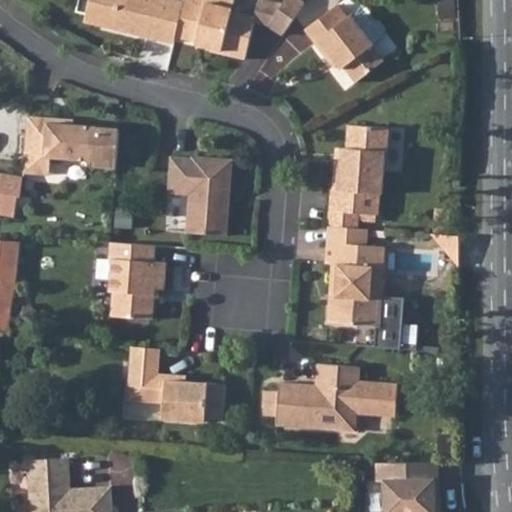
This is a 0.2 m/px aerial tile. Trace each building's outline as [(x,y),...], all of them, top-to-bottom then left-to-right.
[(78,0),(76,12),(86,14),(84,21),(147,36),(153,11),(180,17),(184,3),(172,0),(78,0)] [(255,16),(232,10),(234,0),(184,0),(180,17),(176,37),(196,41),(195,44),(221,50),(220,53),(245,59),(254,22),(255,16)] [(258,0),(255,16),(254,22),(268,25),(283,4),(266,0),(258,0)] [(306,2),(302,0),(285,0),(283,4),(268,25),(283,35),(306,2)] [(348,17),(339,4),(305,29),(315,43),(319,40),(341,69),(343,67),(355,83),(384,61),(373,46),(374,45),(351,15),(348,17)] [(361,7),(351,15),(374,45),(384,37),(384,32),(377,22),(371,21),(361,7)] [(153,11),(147,36),(174,42),(176,37),(180,17),(153,11)] [(319,40),(315,43),(333,67),(337,64),(319,40)] [(95,160),(95,165),(117,167),(119,133),(97,132),(97,127),(74,125),(59,124),(59,119),(28,117),(24,173),(50,175),(51,158),(95,160)] [(328,226),(358,228),(359,213),(379,215),(380,194),(382,194),(386,152),(388,152),(389,128),(348,125),(347,148),(342,148),(340,167),(335,167),(333,189),(331,189),(328,226)] [(398,129),(390,165),(402,168),(410,131),(398,129)] [(227,236),(233,160),(192,157),(192,159),(171,157),(168,193),(189,195),(186,233),(227,236)] [(0,175),(0,174),(0,210),(17,213),(23,176),(1,172),(0,175)] [(358,228),(328,226),(327,242),(367,245),(368,229),(358,228)] [(21,242),(0,240),(0,284),(16,285),(21,242)] [(166,262),(155,261),(156,246),(111,242),(110,259),(112,259),(110,291),(113,292),(112,316),(153,319),(155,288),(164,289),(166,262)] [(385,247),(367,245),(327,242),(325,263),(332,264),(327,322),(379,326),(385,247)] [(0,284),(0,329),(10,330),(16,285),(0,284)] [(161,349),(132,346),(129,385),(144,386),(143,401),(163,403),(162,419),(205,422),(206,418),(223,420),(226,384),(186,381),(167,380),(167,374),(159,373),(161,349)] [(360,367),(318,363),(316,385),(316,390),(308,389),(308,384),(279,382),(279,391),(264,389),(262,414),(276,415),(275,424),(337,430),(356,413),(395,417),(397,385),(359,381),(360,367)] [(144,386),(129,385),(128,400),(143,401),(144,386)] [(337,430),(355,431),(356,413),(337,430)] [(66,481),(71,481),(70,457),(28,460),(31,511),(113,511),(112,486),(72,488),(67,489),(66,481)] [(440,463),(378,463),(378,482),(385,482),(384,511),(436,511),(436,480),(440,480),(440,463)]
